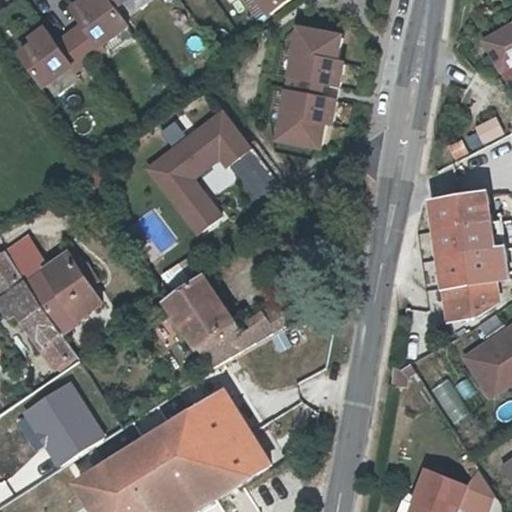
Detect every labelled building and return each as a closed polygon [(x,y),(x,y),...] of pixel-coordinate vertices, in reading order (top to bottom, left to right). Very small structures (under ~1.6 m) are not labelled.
[(103,0),(117,18),(142,0),(145,0),(147,1),(148,0),(103,0)] [(245,0),(246,1),(246,0),(251,0),(270,25),(303,1),(302,0),(245,0)] [(84,11),(70,22),(81,37),(53,57),(42,42),(28,52),(32,57),(18,67),(42,100),(69,81),(72,84),(101,63),(98,59),(125,40),(102,7),(88,16),(84,11)] [(511,31),(485,46),(502,77),(511,71),(511,31)] [(343,48),(300,40),(279,154),(321,162),(326,136),(333,138),(337,114),(322,111),(325,96),(340,99),(345,75),(338,74),(343,48)] [(232,110),(150,167),(200,239),(231,217),(204,178),(227,162),(233,171),(261,151),(232,110)] [(501,118),(466,135),(473,151),(509,133),(501,118)] [(487,202),(432,212),(448,298),(511,285),(511,271),(505,231),(492,233),(487,202)] [(29,248),(5,264),(27,298),(51,281),(29,248)] [(59,264),(64,271),(70,267),(65,260),(59,264)] [(0,298),(7,308),(0,312),(0,315),(1,316),(27,298),(5,264),(0,266),(0,298)] [(71,267),(70,267),(64,271),(61,273),(51,281),(27,298),(60,347),(105,316),(91,296),(99,291),(89,275),(80,281),(71,267)] [(511,285),(448,298),(454,332),(481,328),(500,313),(496,294),(502,294),(504,303),(511,301),(511,285)] [(201,373),(205,378),(228,364),(233,372),(297,332),(283,311),(246,336),(249,341),(238,348),(200,293),(163,318),(201,373)] [(76,371),(60,347),(27,298),(1,316),(12,332),(19,326),(28,338),(43,360),(60,383),(76,371)] [(511,361),(480,388),(506,420),(511,414),(511,361)] [(211,386),(233,372),(228,364),(205,378),(211,386)] [(433,391),(456,426),(474,414),(450,379),(433,391)] [(401,402),(414,405),(416,392),(425,387),(421,380),(412,387),(404,384),(401,402)] [(79,497),(88,511),(173,511),(217,484),(230,505),(272,479),(226,404),(79,497)] [(43,406),(29,415),(35,425),(49,417),(43,406)] [(511,467),(502,474),(511,490),(511,467)] [(217,511),(230,505),(217,484),(173,511),(217,511)] [(427,511),(472,511),(474,509),(435,493),(427,511)] [(88,511),(79,497),(55,511),(88,511)]
